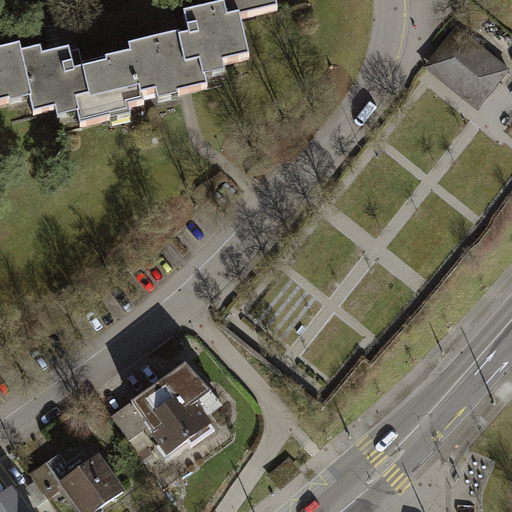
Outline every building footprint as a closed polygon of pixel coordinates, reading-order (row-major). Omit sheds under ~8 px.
[(228,35),(244,31),(281,23),(275,0),(219,0),(225,23),(228,35)] [(128,72),(136,106),(138,114),(154,111),(156,118),(187,111),(206,107),(203,96),(225,91),(222,81),(254,74),(244,31),(228,35),(225,23),(182,33),(185,50),(173,52),(126,62),(128,72)] [(439,63),(484,100),(508,72),(462,35),(439,63)] [(0,119),(29,113),(19,66),(17,61),(0,64),(0,119)] [(19,66),(29,113),(33,130),(54,126),(56,134),(77,129),(74,115),(88,112),(90,124),(128,115),(126,108),(136,106),(128,72),(72,84),(67,63),(40,69),(39,61),(19,66)] [(214,431),(195,405),(202,400),(210,413),(222,404),(186,365),(112,418),(130,442),(149,428),(168,454),(187,441),(192,447),(214,431)] [(82,511),(95,511),(123,493),(98,457),(90,462),(84,453),(67,465),(60,455),(31,475),(49,499),(59,492),(56,488),(62,484),(82,511)] [(283,491),(302,474),(290,460),(271,477),(283,491)] [(0,511),(26,511),(11,491),(0,498),(0,511)]
